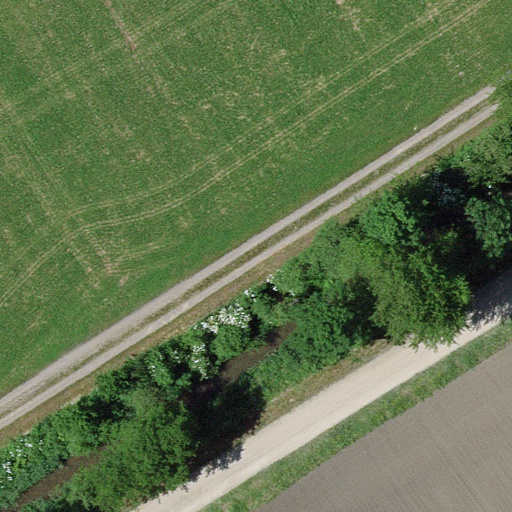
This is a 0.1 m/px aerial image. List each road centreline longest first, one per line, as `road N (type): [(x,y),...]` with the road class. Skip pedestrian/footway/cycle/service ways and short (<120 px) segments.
road 1 (track): [(511,74),(0,411)]
road 2 (track): [(168,511),(511,282)]
